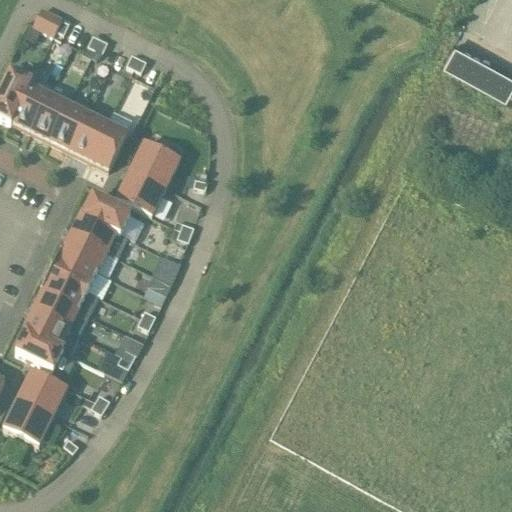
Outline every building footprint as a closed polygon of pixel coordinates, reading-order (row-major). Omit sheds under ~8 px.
[(40,12),(32,31),(61,44),(70,24),(40,12)] [(101,58),(107,46),(93,39),(87,51),(101,58)] [(511,95),(511,79),(457,50),(444,73),(506,107),(511,95)] [(142,76),(145,63),(131,59),(127,72),(142,76)] [(30,89),(9,78),(0,97),(0,125),(10,130),(11,129),(30,89)] [(125,100),(151,100),(151,83),(125,83),(125,100)] [(50,96),(32,86),(30,89),(11,129),(30,138),(50,96)] [(69,105),(50,96),(30,138),(50,148),(68,110),(69,105)] [(88,119),(68,110),(50,148),(69,157),(88,119)] [(107,129),(88,119),(69,157),(88,167),(107,129)] [(127,139),(107,129),(88,167),(108,176),(127,139)] [(179,165),(144,147),(129,176),(165,194),(179,165)] [(165,194),(129,176),(115,205),(151,222),(165,194)] [(130,221),(92,202),(83,220),(81,220),(80,221),(120,240),(130,221)] [(120,240),(80,221),(70,241),(106,259),(115,240),(119,242),(120,240)] [(106,259),(70,241),(61,259),(60,259),(59,260),(97,278),(106,259)] [(97,278),(59,260),(50,279),(87,297),(97,278)] [(147,291),(166,299),(180,268),(161,260),(147,291)] [(87,297),(50,279),(40,298),(78,316),(87,297)] [(78,316),(40,298),(40,299),(41,300),(32,318),(68,336),(78,316)] [(68,336),(32,318),(22,338),(62,358),(62,356),(59,355),(68,336)] [(62,358),(22,338),(22,340),(23,341),(14,359),(52,377),(62,358)] [(107,351),(98,374),(123,384),(133,362),(107,351)] [(66,394),(31,376),(16,405),(52,422),(66,394)] [(52,422),(16,405),(2,433),(38,451),(52,422)]
